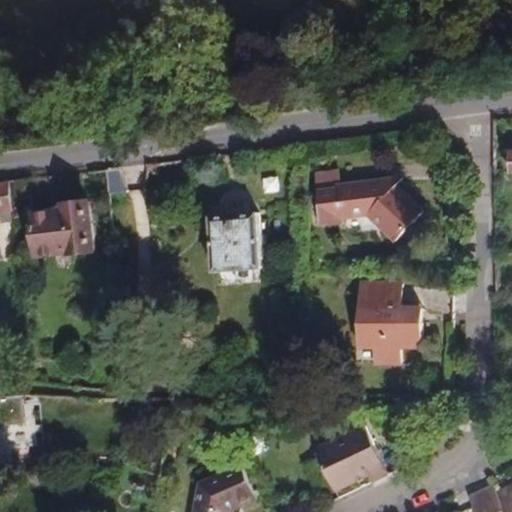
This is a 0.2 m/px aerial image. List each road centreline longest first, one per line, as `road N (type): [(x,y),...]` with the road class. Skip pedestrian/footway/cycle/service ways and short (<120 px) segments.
road 1 (tertiary): [(0,172),(480,108)]
road 2 (residential): [(352,511),(453,464),(473,442),(482,410),(480,108)]
